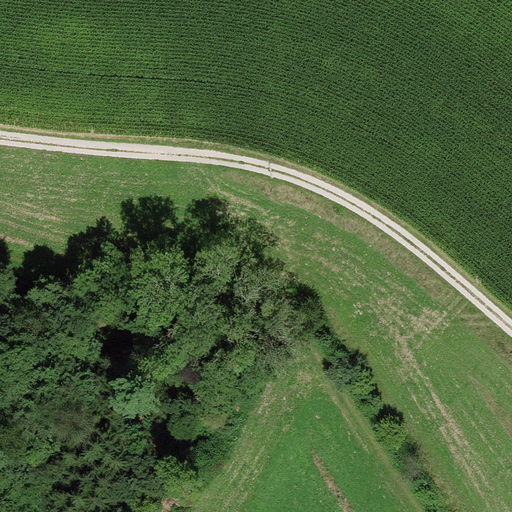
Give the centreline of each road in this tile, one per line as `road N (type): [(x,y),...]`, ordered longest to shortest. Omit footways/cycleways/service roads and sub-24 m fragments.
road 1 (track): [(511,328),(387,224),(287,174),(220,158),(0,137)]
road 2 (track): [(419,511),(306,338),(261,316),(0,251)]
